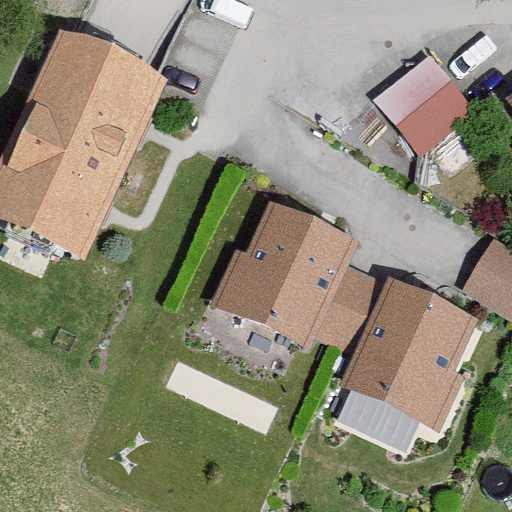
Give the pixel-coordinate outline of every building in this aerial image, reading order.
[(169,88),(61,39),(0,169),(0,230),(85,270),(169,88)] [(477,115),(431,59),(376,104),(422,160),(477,115)] [(360,250),(271,209),(247,260),(237,255),(211,310),(310,356),(316,343),(350,271),(360,250)] [(511,253),(495,243),(463,295),(511,324),(511,253)] [(388,288),(350,271),(316,343),(355,360),(388,288)] [(479,326),(390,285),(388,288),(355,360),(340,392),(440,438),(466,382),(455,377),(479,326)]
